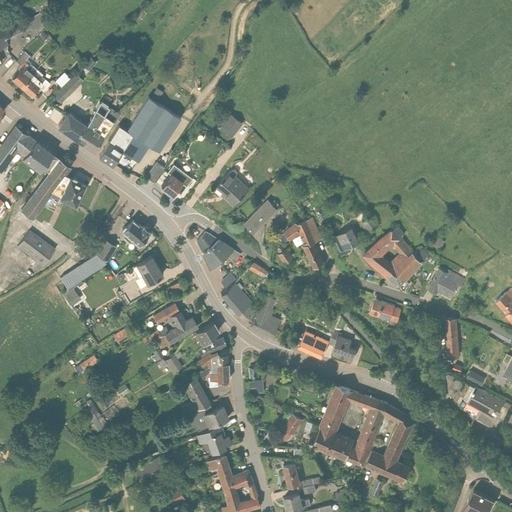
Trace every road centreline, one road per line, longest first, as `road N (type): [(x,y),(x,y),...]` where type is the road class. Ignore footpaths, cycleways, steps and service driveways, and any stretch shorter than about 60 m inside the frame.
road 1 (residential): [(511,337),(346,279),(317,279)]
road 2 (secondary): [(172,227),(16,106)]
road 3 (residential): [(268,511),(237,396),(235,351),(245,336)]
road 4 (residential): [(317,279),(277,271),(197,218),(172,227)]
road 5 (secondary): [(389,389),(245,336)]
road 6 (residential): [(389,389),(384,357),(317,279)]
road 7 (secondary): [(245,336),(211,298),(172,227)]
road 8 (track): [(195,106),(229,59),(234,17),(247,0)]
